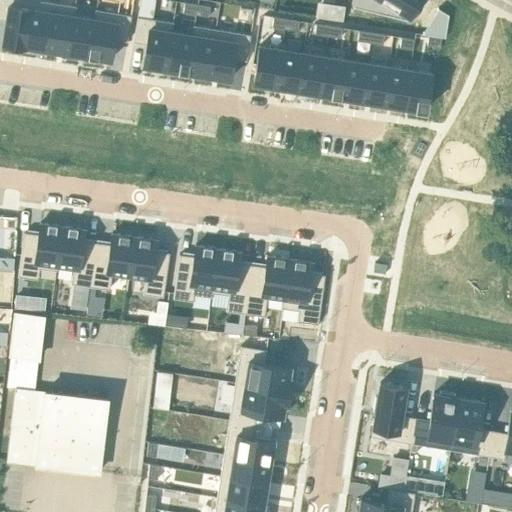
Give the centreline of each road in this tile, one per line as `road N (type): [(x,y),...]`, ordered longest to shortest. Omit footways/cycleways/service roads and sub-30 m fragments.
road 1 (residential): [(0,71),(378,132)]
road 2 (residential): [(350,228),(0,176)]
road 3 (residential): [(345,332),(317,511)]
road 4 (residential): [(511,361),(345,332)]
